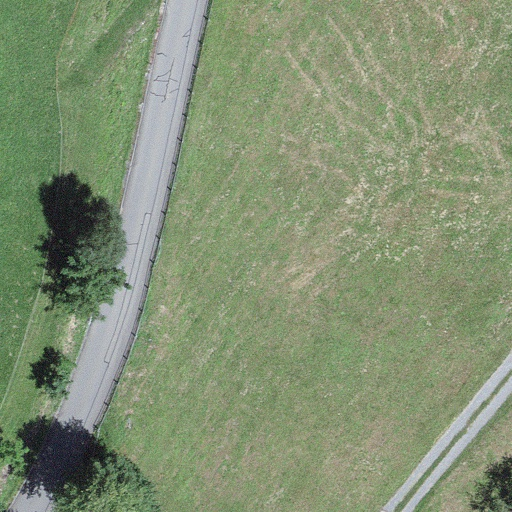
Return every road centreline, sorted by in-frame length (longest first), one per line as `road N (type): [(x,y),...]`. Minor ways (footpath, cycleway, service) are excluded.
road 1 (unclassified): [(185,0),(99,353),(32,511)]
road 2 (track): [(422,511),(511,384)]
